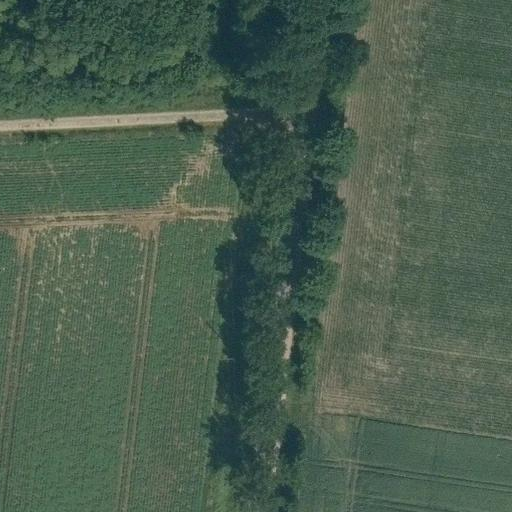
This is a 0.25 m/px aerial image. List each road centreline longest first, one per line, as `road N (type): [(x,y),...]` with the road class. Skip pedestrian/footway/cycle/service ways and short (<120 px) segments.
road 1 (unclassified): [(317,0),(260,511)]
road 2 (track): [(0,125),(305,111)]
